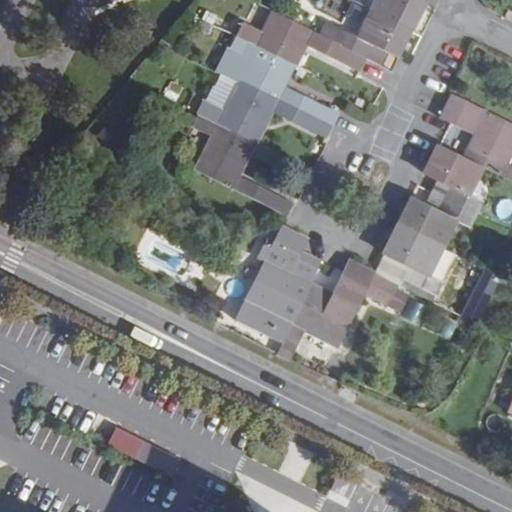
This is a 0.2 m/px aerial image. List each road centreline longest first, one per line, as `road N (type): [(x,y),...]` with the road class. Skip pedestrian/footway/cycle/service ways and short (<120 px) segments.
road 1 (secondary): [(179,341),(511,507)]
road 2 (unknown): [(36,362),(9,417),(15,439),(155,511)]
road 3 (residential): [(354,201),(449,12)]
road 4 (secondary): [(179,341),(0,244)]
road 5 (secondary): [(0,261),(128,326),(179,341)]
road 6 (residential): [(0,55),(53,79),(89,0)]
